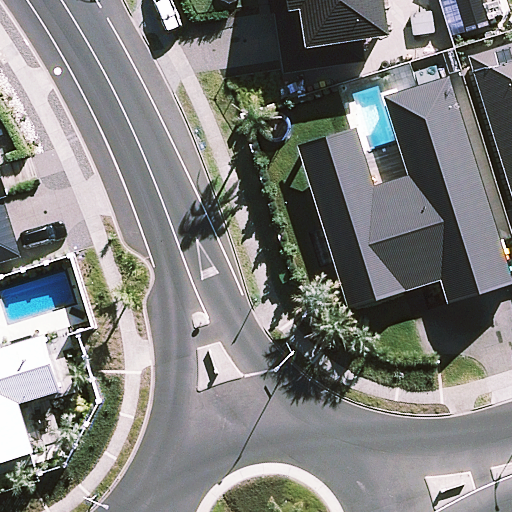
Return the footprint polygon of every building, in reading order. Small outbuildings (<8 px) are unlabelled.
[(276,15),(285,74),(365,63),(362,43),(389,39),(383,0),(268,0),(271,16),(276,15)] [(511,44),(468,59),(511,200),(511,44)] [(511,283),(511,276),(452,79),(385,98),(408,178),(374,189),(356,129),(295,146),(350,310),(440,282),(448,306),(511,283)] [(0,264),(23,257),(4,200),(9,199),(0,167),(0,264)] [(0,464),(34,454),(19,405),(63,393),(45,335),(3,348),(0,337),(0,464)]
